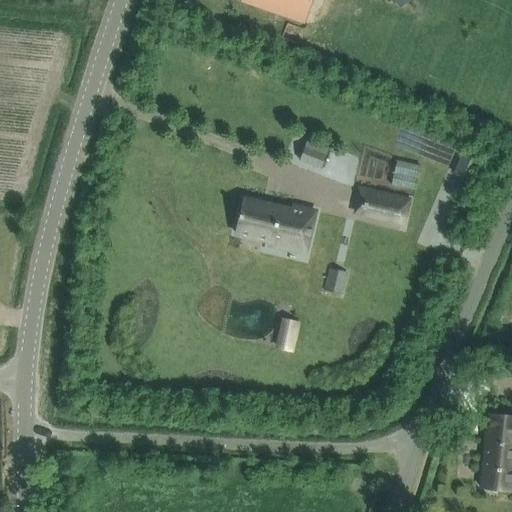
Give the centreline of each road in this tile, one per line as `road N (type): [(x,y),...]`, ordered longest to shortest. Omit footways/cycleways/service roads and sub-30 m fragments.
road 1 (tertiary): [(23,431),(40,271),(122,0)]
road 2 (unclassified): [(408,448),(23,431)]
road 3 (unclassified): [(408,448),(511,210)]
